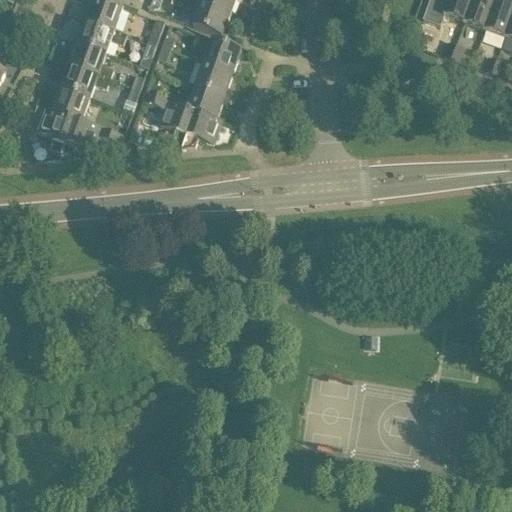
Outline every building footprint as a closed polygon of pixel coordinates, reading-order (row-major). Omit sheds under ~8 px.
[(85,26),(84,27),(114,38),(114,36),(123,13),(88,0),(87,0),(79,23),(85,26)] [(161,8),(164,0),(154,0),(153,5),(161,8)] [(231,19),(237,0),(205,0),(202,9),(231,19)] [(465,28),(474,0),(430,0),(422,25),(440,31),(444,20),(465,28)] [(485,36),(498,1),(495,0),(474,0),(465,28),(485,36)] [(505,43),(511,24),(511,0),(508,0),(507,4),(498,1),(485,36),(505,43)] [(223,43),(231,19),(202,9),(194,33),(223,43)] [(156,25),(152,37),(160,40),(165,28),(156,25)] [(126,40),(114,36),(114,38),(84,27),(76,50),(105,61),(110,46),(123,51),(126,40)] [(155,53),(160,40),(152,37),(147,50),(155,53)] [(166,41),(161,55),(169,58),(174,44),(166,41)] [(212,45),(203,70),(232,80),(241,55),(212,45)] [(451,65),(456,51),(447,48),(442,61),(451,65)] [(101,71),(105,61),(76,50),(68,72),(110,87),(114,76),(101,71)] [(152,63),(155,53),(147,50),(143,60),(152,63)] [(463,54),(456,51),(451,65),(458,67),(463,54)] [(166,68),(169,58),(161,55),(157,65),(166,68)] [(492,80),(497,66),(488,63),(483,76),(492,80)] [(504,68),(497,66),(492,80),(499,82),(504,68)] [(224,103),(232,80),(203,70),(195,93),(224,103)] [(107,96),(110,87),(68,72),(60,95),(89,106),(94,91),(107,96)] [(135,82),(131,95),(139,98),(144,85),(135,82)] [(217,124),(224,103),(195,93),(187,113),(196,116),(217,124)] [(82,126),(89,106),(60,95),(52,116),(75,124),(82,126)] [(135,108),(139,98),(131,95),(127,105),(135,108)] [(158,103),(145,98),(142,106),(155,111),(158,103)] [(187,113),(158,103),(155,111),(166,115),(160,131),(175,136),(173,143),(184,147),(196,116),(187,113)] [(64,155),(75,124),(52,116),(47,114),(38,138),(54,144),(49,157),(60,162),(68,160),(67,156),(64,155)] [(222,126),(217,124),(196,116),(184,147),(173,143),(170,150),(182,154),(196,152),(198,145),(213,150),(222,126)] [(82,126),(75,124),(64,155),(67,156),(68,160),(74,159),(76,152),(92,157),(97,142),(110,146),(113,138),(82,126)] [(121,150),(124,142),(113,138),(110,146),(121,150)] [(60,162),(49,157),(45,167),(61,165),(60,162)]
